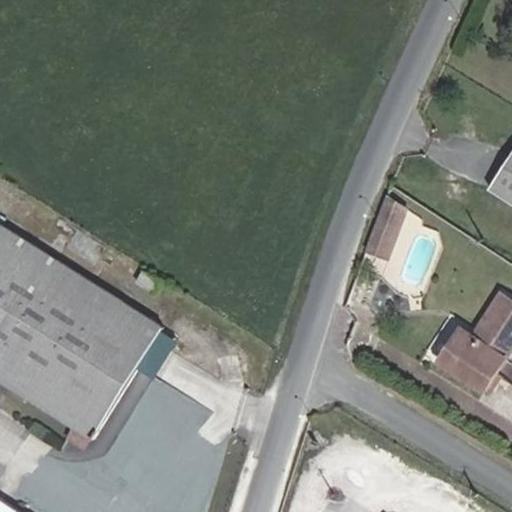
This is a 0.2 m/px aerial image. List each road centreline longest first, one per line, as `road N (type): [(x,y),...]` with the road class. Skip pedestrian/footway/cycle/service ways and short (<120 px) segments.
road 1 (unclassified): [(448,0),(390,129),(261,511)]
road 2 (unknown): [(288,428),(218,396),(187,399),(167,418),(112,511)]
road 3 (unknown): [(307,369),(511,483)]
